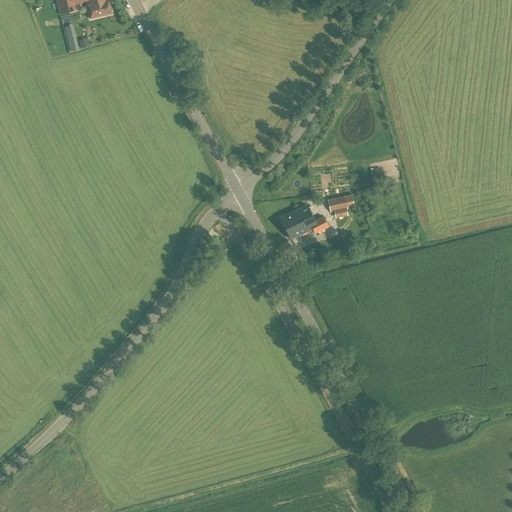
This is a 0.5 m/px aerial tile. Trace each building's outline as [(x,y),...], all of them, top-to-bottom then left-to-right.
[(84,0),(86,4),(90,19),(112,14),(108,0),(84,0)] [(77,2),(57,7),(59,14),(79,10),(77,2)] [(73,29),(65,31),(69,44),(77,42),(73,29)] [(330,212),(334,211),(335,216),(348,214),(347,209),(347,208),(347,207),(354,206),(352,195),(327,200),(330,212)] [(328,226),(323,216),(313,221),(305,205),(280,218),(291,239),(312,228),(315,233),(318,231),(319,233),(324,231),(323,229),(328,226)]
